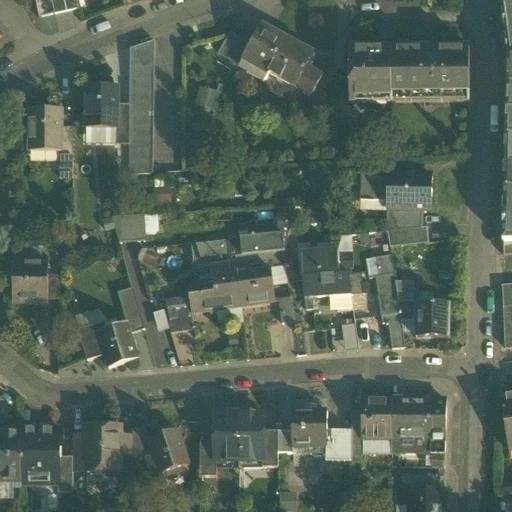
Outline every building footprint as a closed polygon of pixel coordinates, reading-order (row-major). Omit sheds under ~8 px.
[(55,16),(51,0),(34,0),(39,19),(55,16)] [(76,0),(51,0),(55,16),(78,11),(76,0)] [(511,0),(500,0),(501,9),(511,7),(511,0)] [(511,7),(501,9),(504,34),(511,33),(511,7)] [(287,41),(260,27),(249,48),(240,63),(241,63),(267,77),(269,74),(287,41)] [(249,48),(228,36),(217,56),(239,68),(241,63),(240,63),(249,48)] [(130,50),(130,68),(154,68),(155,41),(130,50)] [(312,55),(287,41),(269,74),(294,88),(312,55)] [(391,50),(351,50),(351,98),(391,97),(391,50)] [(468,50),(391,50),(391,97),(469,98),(468,50)] [(324,68),(336,69),(337,55),(325,54),(324,68)] [(154,68),(130,68),(130,79),(154,80),(154,68)] [(154,80),(130,79),(129,108),(129,148),(129,175),(154,175),(154,80)] [(117,89),(84,89),(84,132),(85,132),(85,130),(115,130),(115,132),(117,132),(117,108),(117,89)] [(216,107),(218,90),(199,89),(198,106),(216,107)] [(129,108),(117,108),(117,132),(115,132),(115,148),(129,148),(129,108)] [(62,111),(30,111),(30,154),(31,154),(31,153),(60,153),(60,155),(62,155),(62,130),(62,111)] [(73,130),(62,130),(62,155),(60,155),(60,167),(73,167),(73,130)] [(18,149),(0,148),(0,162),(18,162),(18,149)] [(432,179),(388,177),(387,211),(431,213),(432,179)] [(296,210),(276,211),(277,231),(278,231),(279,237),(284,237),(285,253),(294,219),(296,210)] [(511,215),(504,215),(503,242),(511,241),(511,215)] [(142,218),(113,219),(121,246),(144,244),(142,218)] [(294,219),(285,253),(287,267),(290,282),(304,280),(302,257),(297,257),(296,238),(296,219),(294,219)] [(427,229),(394,233),(396,249),(429,245),(427,229)] [(254,240),(228,242),(231,259),(235,259),(272,255),(285,253),(284,237),(279,237),(278,231),(277,231),(265,232),(266,235),(262,235),(262,232),(253,233),(254,240)] [(394,233),(387,234),(388,242),(390,250),(396,249),(394,233)] [(387,234),(342,239),(343,245),(338,246),(338,253),(338,254),(339,276),(348,276),(349,276),(347,255),(350,245),(353,247),(388,242),(387,234)] [(228,242),(209,244),(211,259),(212,270),(236,267),(235,259),(231,259),(228,242)] [(209,244),(193,246),(195,261),(211,259),(209,244)] [(285,253),(272,255),(274,269),(287,267),(285,253)] [(338,254),(302,257),(304,280),(339,276),(338,254)] [(390,258),(376,260),(379,279),(373,279),(381,327),(386,327),(391,351),(405,351),(400,322),(395,294),(395,293),(390,258)] [(48,264),(32,264),(31,266),(18,266),(17,282),(14,282),(14,303),(48,304),(48,301),(48,277),(48,264)] [(236,267),(212,270),(215,294),(216,294),(216,296),(232,294),(231,287),(239,286),(238,277),(236,267)] [(271,273),(238,277),(239,286),(242,309),(275,304),(271,273)] [(339,276),(304,280),(306,300),(312,300),(335,298),(351,297),(348,279),(348,276),(339,276)] [(60,277),(48,277),(48,301),(60,301),(60,277)] [(359,278),(348,279),(351,297),(362,296),(359,278)] [(215,294),(190,298),(192,310),(193,316),(242,309),(239,286),(231,287),(232,294),(216,296),(216,294),(215,294)] [(413,286),(396,286),(397,293),(395,293),(395,294),(400,322),(410,323),(413,319),(413,312),(417,312),(416,340),(448,340),(449,307),(433,306),(433,303),(429,296),(422,296),(417,303),(412,303),(413,286)] [(133,289),(117,294),(126,326),(127,326),(130,335),(146,330),(133,289)] [(351,297),(335,298),(336,314),(352,313),(351,297)] [(291,300),(279,302),(283,326),(295,324),(291,300)] [(312,300),(306,300),(307,314),(314,313),(312,300)] [(195,332),(192,310),(168,313),(171,335),(195,332)] [(104,325),(78,333),(88,362),(105,357),(98,335),(106,333),(104,325)] [(106,333),(98,335),(105,357),(109,371),(138,362),(130,335),(127,326),(126,326),(106,333)] [(511,395),(499,398),(509,453),(511,452),(511,395)] [(393,401),(364,401),(364,414),(364,441),(365,441),(393,442),(393,401)] [(432,401),(393,401),(393,442),(393,454),(430,454),(430,442),(432,442),(432,422),(432,401)] [(329,413),(293,413),(293,434),(293,447),(294,447),(328,447),(329,447),(329,433),(329,413)] [(364,414),(352,414),(352,463),(365,463),(365,441),(364,441),(364,414)] [(239,415),(215,415),(215,443),(215,463),(217,463),(239,463),(239,415)] [(263,415),(239,415),(239,463),(262,463),(263,463),(263,434),(263,415)] [(446,423),(432,422),(432,442),(430,442),(430,454),(445,454),(446,423)] [(120,429),(85,429),(85,438),(85,473),(120,473),(120,429)] [(147,429),(132,433),(132,436),(132,459),(132,465),(148,460),(148,459),(155,456),(150,442),(152,442),(147,429)] [(15,431),(10,434),(0,433),(0,483),(21,483),(21,430),(15,430),(15,431)] [(59,430),(21,430),(21,483),(58,483),(59,483),(59,460),(59,430)] [(152,442),(150,442),(155,456),(148,459),(148,460),(155,479),(180,471),(190,468),(179,433),(152,442)] [(352,433),(329,433),(329,447),(328,447),(328,463),(351,463),(352,433)] [(278,455),(278,434),(263,434),(263,463),(262,463),(262,470),(278,470),(278,455)] [(293,434),(278,434),(278,455),(294,455),(294,447),(293,447),(293,434)] [(85,438),(73,438),(73,460),(73,473),(85,473),(85,438)] [(215,443),(200,443),(200,479),(217,479),(217,463),(215,463),(215,443)] [(73,460),(59,460),(59,483),(58,483),(58,496),(73,496),(73,473),(73,460)] [(180,471),(155,479),(159,494),(185,486),(180,471)] [(431,476),(401,475),(401,493),(410,493),(410,492),(431,492),(431,476)] [(439,476),(431,476),(431,492),(439,493),(439,476)] [(431,492),(410,492),(410,493),(410,506),(409,511),(443,511),(444,493),(439,493),(431,492)] [(401,493),(398,493),(398,506),(410,506),(410,493),(401,493)]
